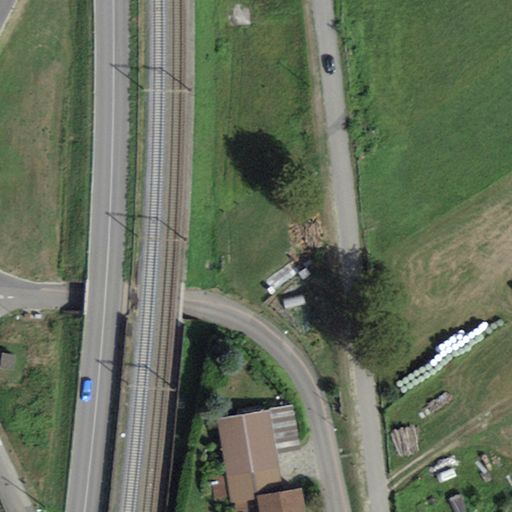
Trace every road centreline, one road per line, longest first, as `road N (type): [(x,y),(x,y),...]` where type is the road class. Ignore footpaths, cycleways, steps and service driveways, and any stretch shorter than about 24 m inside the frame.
road 1 (unclassified): [(380,511),(319,0)]
road 2 (primary): [(81,511),(108,255),(113,0)]
road 3 (residential): [(190,307),(250,323),(296,368),(319,416),(340,511)]
road 4 (unclassified): [(0,299),(190,307)]
